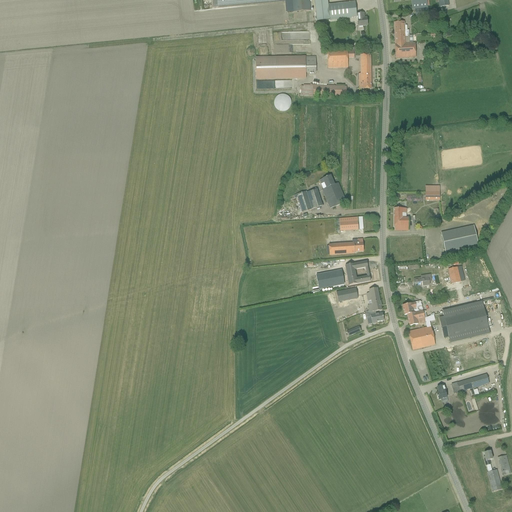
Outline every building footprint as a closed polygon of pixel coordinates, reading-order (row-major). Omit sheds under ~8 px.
[(291,0),(293,12),(310,11),(309,0),(291,0)] [(327,0),(314,0),(316,13),(316,15),(316,21),(331,20),(329,5),(328,5),(327,0)] [(410,0),(412,10),(415,10),(427,8),(426,0),(410,0)] [(358,26),(367,26),(366,19),(364,19),(363,14),(357,14),(357,15),(356,15),(355,2),(349,3),(329,5),(331,20),(356,18),(356,19),(357,19),(358,26)] [(394,23),(394,32),(395,32),(395,31),(398,31),(399,34),(404,34),(404,37),(407,37),(407,35),(408,35),(409,35),(408,31),(404,31),(404,22),(394,23)] [(415,57),(414,43),(409,43),(408,35),(407,35),(407,37),(404,37),(404,34),(399,34),(398,31),(395,31),(395,32),(394,32),(395,44),(394,45),(395,59),(415,57)] [(353,53),(347,53),(347,52),(327,52),(328,69),(347,68),(347,58),(354,58),(353,53)] [(362,90),(366,90),(371,89),(370,55),(365,55),(360,55),(360,74),(358,74),(359,89),(362,89),(362,90)] [(305,78),(305,73),(316,73),(315,57),(256,57),(256,79),(305,78)] [(312,97),(312,94),(346,96),(346,87),(303,85),(303,86),(300,86),(300,96),(312,97)] [(290,107),(290,106),(291,106),(291,105),(291,104),(291,103),(291,102),(291,101),(290,100),(290,99),(290,98),(289,98),(288,97),(288,96),(287,96),(286,95),(285,95),(284,95),(283,94),(282,94),(281,95),(280,95),(279,95),(278,96),(277,97),(276,97),(275,98),(275,99),(274,100),(274,101),(274,102),(274,103),(274,104),(274,105),(274,106),(274,107),(275,107),(275,108),(276,109),(277,110),(278,110),(278,111),(279,111),(280,111),(280,112),(281,112),(282,112),(284,112),(285,111),(286,111),(287,111),(288,110),(289,109),(289,108),(290,108),(290,107)] [(329,209),(341,204),(346,202),(338,183),(334,185),(330,176),(319,180),(321,185),(323,189),(321,190),(329,209)] [(306,191),(296,194),(301,212),(322,206),(317,189),(307,192),(306,191)] [(439,192),(425,192),(425,201),(439,201),(439,192)] [(406,209),(399,209),(394,209),(394,228),(394,231),(408,231),(408,218),(406,218),(406,209)] [(362,217),(354,218),(355,230),(363,229),(362,217)] [(441,233),(445,254),(478,247),(473,226),(441,233)] [(328,246),(326,246),(327,255),(329,255),(355,254),(355,252),(363,252),(362,239),(357,240),(354,240),(352,240),(352,243),(333,245),(328,245),(328,246)] [(353,264),(345,266),(349,286),(357,284),(370,281),(368,272),(366,272),(367,277),(356,279),(354,270),(365,268),(365,271),(366,270),(367,270),(368,270),(366,262),(353,264)] [(457,267),(448,270),(451,284),(460,282),(457,267)] [(316,276),(319,290),(343,285),(341,271),(316,276)] [(429,285),(428,276),(413,279),(414,287),(429,285)] [(356,288),(336,292),(338,303),(358,299),(356,288)] [(369,313),(381,310),(377,288),(368,290),(369,293),(366,294),(369,305),(367,306),(369,313)] [(426,328),(431,327),(429,321),(435,320),(433,315),(427,317),(425,311),(423,312),(420,301),(407,305),(402,306),(404,315),(407,315),(409,327),(425,323),(426,328)] [(450,343),(490,334),(482,302),(442,311),(444,317),(439,318),(444,338),(448,337),(450,343)] [(371,318),(371,319),(372,324),(376,324),(376,322),(384,321),(382,313),(376,315),(375,312),(381,310),(369,313),(365,313),(366,318),(371,318)] [(348,336),(361,332),(359,327),(347,331),(348,336)] [(412,350),(421,348),(435,345),(431,327),(426,328),(408,332),(412,350)] [(457,383),(459,392),(483,385),(481,376),(457,383)] [(436,394),(438,400),(446,398),(444,390),(445,390),(444,385),(439,387),(440,393),(436,394)] [(487,473),(492,492),(502,489),(496,470),(495,470),(493,471),(492,471),(489,460),(492,459),(490,451),(484,453),(485,457),(483,457),(486,466),(488,472),(487,473)] [(506,456),(502,457),(497,458),(502,476),(511,474),(506,456)]
